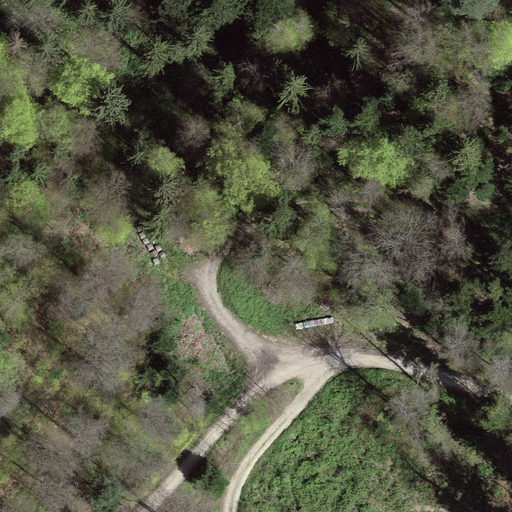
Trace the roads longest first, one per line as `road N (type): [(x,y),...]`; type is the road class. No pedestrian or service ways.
road 1 (track): [(511,207),(489,213),(323,205),(243,225),(215,278),(219,306),(228,328),(276,363)]
road 2 (track): [(149,511),(276,363),(314,358),(396,367),(511,404)]
road 3 (track): [(314,358),(298,403),(233,488),(229,511)]
